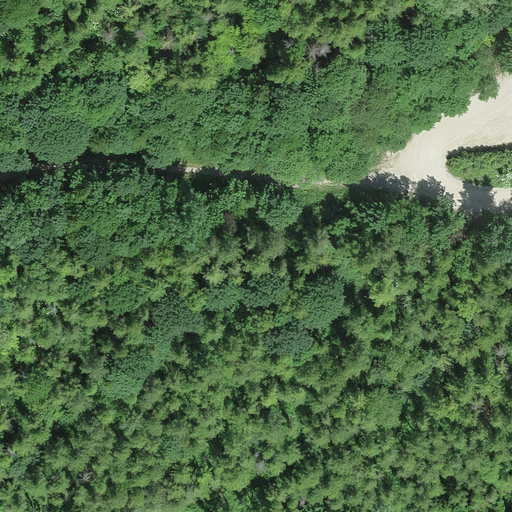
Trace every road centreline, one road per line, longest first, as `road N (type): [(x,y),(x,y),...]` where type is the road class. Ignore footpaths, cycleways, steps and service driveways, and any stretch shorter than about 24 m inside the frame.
road 1 (track): [(0,181),(58,163),(170,161),(511,186)]
road 2 (track): [(345,176),(0,474)]
road 3 (track): [(511,324),(461,369),(399,407),(191,511)]
